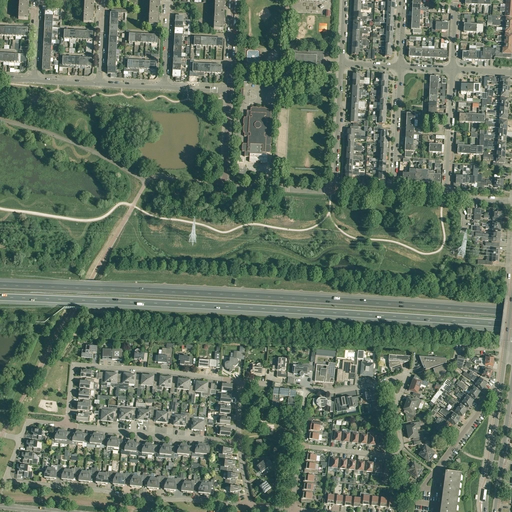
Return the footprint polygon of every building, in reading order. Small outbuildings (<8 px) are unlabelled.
[(159,11),(160,1),(159,0),(150,0),(149,10),(159,11)] [(215,0),(215,14),(224,14),(225,0),(215,0)] [(28,20),(29,4),(19,3),(19,20),(28,20)] [(45,16),(53,16),(54,16),(54,14),(53,13),(53,10),(55,10),(55,7),(49,6),(49,10),(46,9),(45,16)] [(93,24),(94,7),(85,7),(84,23),(93,24)] [(122,10),(112,9),(111,13),(110,19),(118,19),(119,19),(120,17),(118,17),(119,13),(122,13),(122,10)] [(158,27),(159,11),(149,10),(149,27),(158,27)] [(224,31),(224,16),(224,14),(215,14),(214,30),(224,31)] [(435,31),(441,31),(442,23),(442,21),(429,21),(429,30),(430,30),(430,29),(431,29),(431,32),(435,33),(435,31)] [(419,30),(420,24),(411,23),(411,30),(413,30),(413,33),(421,34),(421,30),(419,30)] [(192,38),(192,46),(197,46),(197,49),(200,49),(200,46),(201,38),(192,38)] [(511,50),(496,49),(483,48),(482,53),(484,53),(488,53),(490,53),(490,55),(494,56),(494,53),(495,53),(495,57),(502,58),(507,58),(511,58),(511,50)] [(292,51),(292,55),(295,55),(294,68),(316,69),(316,68),(323,68),(324,52),(298,51),(292,51)] [(475,53),(475,61),(484,61),(484,60),(484,53),(482,53),(475,53)] [(69,67),(69,66),(69,58),(63,58),(64,54),(61,54),(60,66),(63,66),(63,68),(68,68),(68,70),(69,70),(69,67)] [(128,69),(134,70),(134,61),(129,61),(129,58),(125,58),(125,66),(128,66),(128,69)] [(199,76),(199,73),(199,65),(190,65),(190,72),(193,72),(193,76),(199,76)] [(221,66),(216,66),(215,74),(221,74),(221,75),(223,75),(223,76),(223,66),(221,66)] [(117,78),(117,72),(117,69),(108,68),(108,74),(111,74),(111,78),(117,78)] [(181,75),(181,72),(173,71),(173,78),(176,78),(176,81),(181,81),(182,75),(181,75)] [(353,74),(353,80),(370,81),(370,71),(367,71),(367,78),(364,78),(359,78),(360,74),(353,74)] [(270,153),(271,138),(270,138),(270,135),(271,135),(272,119),(271,119),(271,110),(266,110),(267,109),(251,108),(251,111),(247,111),(247,118),(244,118),(243,133),(245,133),(245,137),(248,137),(248,144),(243,144),(242,152),(245,152),(245,157),(250,157),(249,162),(256,163),(256,161),(261,162),(261,163),(267,163),(268,155),(267,155),(267,153),(270,153)] [(457,112),(457,118),(459,118),(459,122),(465,123),(466,114),(462,114),(462,112),(457,112)] [(414,146),(413,145),(405,145),(404,151),(405,151),(405,158),(411,158),(411,154),(412,154),(413,151),(414,151),(414,146)] [(444,145),(436,145),(435,153),(443,153),(444,145)] [(504,161),(504,159),(483,157),(483,160),(489,160),(496,161),(496,167),(502,167),(502,164),(504,164),(504,163),(505,161),(504,161)] [(469,176),(468,185),(472,185),(475,185),(476,185),(476,182),(477,182),(478,175),(477,175),(477,171),(478,169),(478,166),(473,166),(473,176),(469,176)] [(478,175),(477,182),(480,182),(480,183),(488,183),(503,184),(503,181),(503,179),(495,179),(495,181),(488,180),(482,180),(482,175),(478,175)] [(485,246),(493,246),(498,247),(498,243),(500,243),(500,241),(501,239),(485,238),(482,238),(481,238),(481,241),(485,241),(488,241),(491,241),(491,244),(485,243),(485,246)] [(489,256),(492,256),(499,256),(499,250),(492,250),(493,246),(485,246),(483,246),(483,250),(489,250),(489,256)] [(498,263),(499,256),(492,256),(489,256),(489,257),(486,257),(486,260),(485,260),(485,261),(478,260),(477,265),(491,266),(492,263),(498,263)] [(82,350),(81,358),(92,359),(93,353),(96,353),(97,347),(86,346),(85,351),(82,350)] [(166,364),(167,358),(171,358),(172,349),(162,348),(161,356),(158,355),(158,363),(163,363),(162,364),(172,365),(166,364)] [(144,353),(141,353),(141,352),(141,351),(140,351),(140,350),(139,350),(138,349),(137,349),(137,350),(136,350),(135,351),(135,352),(135,353),(134,360),(139,360),(139,361),(139,362),(140,362),(141,362),(147,362),(148,355),(144,355),(144,353)] [(108,358),(111,358),(111,360),(102,359),(102,360),(122,360),(122,350),(112,350),(112,352),(108,351),(108,350),(103,350),(103,356),(108,357),(108,358)] [(234,370),(234,367),(235,366),(236,366),(237,366),(237,365),(238,364),(238,363),(239,358),(245,359),(245,352),(237,352),(236,359),(234,359),(234,358),(230,358),(229,362),(228,362),(227,362),(226,363),(225,363),(225,364),(225,365),(224,365),(224,366),(225,367),(225,368),(226,369),(227,369),(229,370),(229,371),(229,372),(230,372),(230,373),(231,373),(231,372),(232,372),(232,371),(232,370),(234,370)] [(187,356),(179,355),(179,360),(180,361),(180,365),(184,365),(187,365),(192,365),(193,357),(189,356),(189,358),(187,358),(187,356)] [(402,369),(401,364),(400,362),(407,362),(410,361),(410,357),(390,356),(389,361),(390,361),(390,364),(390,365),(391,368),(390,368),(392,372),(402,369)] [(445,363),(445,361),(446,361),(446,358),(419,357),(422,366),(423,366),(424,369),(426,368),(427,369),(426,370),(446,363),(445,363)] [(284,374),(285,364),(287,364),(287,361),(286,360),(286,359),(282,359),(282,358),(282,359),(278,358),(278,366),(273,366),(272,370),(278,371),(278,373),(277,373),(276,377),(286,378),(286,375),(284,374)] [(198,367),(206,368),(209,368),(209,367),(216,368),(217,367),(216,367),(217,360),(206,359),(206,360),(199,360),(198,367)] [(372,365),(371,363),(371,359),(365,359),(365,363),(363,364),(361,365),(361,372),(362,374),(363,376),(365,376),(366,375),(367,375),(368,376),(369,376),(371,375),(373,374),(373,367),(372,365)] [(344,380),(349,381),(350,374),(355,375),(356,365),(354,365),(354,364),(353,364),(353,361),(343,360),(342,370),(338,370),(338,369),(337,369),(336,380),(336,381),(342,382),(342,379),(344,379),(344,380)] [(293,365),(292,372),(294,373),(293,375),(299,375),(300,376),(300,377),(301,377),(302,377),(303,376),(303,375),(307,375),(307,373),(309,373),(309,372),(311,372),(312,366),(302,364),(302,363),(298,364),(298,366),(293,365)] [(315,382),(324,382),(324,381),(325,382),(325,383),(329,383),(330,373),(334,373),(334,375),(335,364),(329,363),(328,366),(327,366),(326,370),(320,369),(320,372),(316,371),(315,382)] [(251,374),(255,374),(255,375),(265,376),(266,369),(262,368),(262,367),(262,366),(262,365),(261,365),(261,364),(260,364),(259,364),(258,364),(257,364),(257,365),(256,366),(256,367),(256,368),(252,367),(252,371),(251,371),(250,371),(250,372),(250,373),(251,373),(251,374)] [(436,378),(439,377),(448,374),(447,364),(433,369),(434,369),(438,378),(436,378)] [(477,370),(476,372),(482,374),(482,376),(489,379),(490,377),(491,375),(477,370)] [(485,387),(468,375),(465,372),(463,375),(468,379),(468,378),(470,380),(471,380),(476,384),(475,385),(481,390),(483,389),(485,387)] [(470,372),(468,375),(485,387),(486,385),(486,384),(487,383),(480,378),(479,379),(474,376),(473,376),(472,376),(473,375),(470,372)] [(112,374),(106,373),(105,378),(104,379),(102,379),(101,386),(104,386),(105,383),(111,384),(112,374)] [(112,374),(111,384),(114,384),(113,387),(119,388),(120,379),(117,379),(117,374),(112,374)] [(122,390),(123,387),(128,387),(129,384),(130,374),(124,374),(123,379),(123,380),(120,379),(119,388),(119,389),(122,390)] [(137,388),(138,381),(136,381),(135,380),(136,375),(130,374),(129,384),(134,385),(134,388),(137,388)] [(138,381),(137,388),(141,389),(141,385),(147,386),(148,376),(142,375),(142,381),(141,381),(138,381)] [(155,391),(156,383),(154,382),(153,382),(154,376),(148,376),(147,386),(153,386),(152,390),(153,390),(153,391),(155,391)] [(162,391),(162,387),(165,388),(166,378),(160,377),(160,382),(159,383),(156,383),(155,391),(158,392),(158,390),(162,391)] [(172,378),(166,378),(165,388),(171,388),(170,393),(174,393),(174,384),(172,384),(171,383),(172,378)] [(85,381),(84,382),(80,382),(79,388),(90,389),(93,389),(94,383),(94,380),(85,379),(85,381)] [(178,384),(177,385),(174,385),(174,384),(174,393),(177,393),(177,389),(183,390),(184,380),(178,379),(178,384)] [(413,379),(411,385),(420,388),(421,385),(427,387),(429,382),(420,379),(419,381),(413,379)] [(184,380),(183,390),(189,390),(188,394),(192,394),(192,395),(192,387),(190,386),(189,386),(190,380),(184,380)] [(466,383),(465,382),(462,380),(460,382),(478,396),(480,394),(479,393),(480,392),(473,387),(472,388),(465,383),(466,383)] [(196,382),(196,387),(192,387),(192,395),(195,395),(195,392),(201,393),(202,383),(196,382)] [(460,382),(458,384),(457,386),(475,399),(476,398),(477,398),(478,396),(460,382)] [(211,390),(211,389),(208,389),(207,388),(208,383),(202,383),(201,393),(204,393),(204,396),(210,397),(211,390)] [(299,386),(274,383),(271,407),(278,408),(279,396),(288,397),(287,409),(294,410),(296,391),(290,391),(290,390),(281,390),(279,389),(280,384),(299,386)] [(417,394),(420,388),(411,385),(409,391),(414,393),(414,396),(419,398),(420,395),(417,394)] [(90,398),(90,397),(91,396),(91,391),(84,390),(84,392),(83,393),(79,393),(78,399),(89,400),(89,399),(90,398)] [(219,398),(219,399),(220,401),(220,402),(230,403),(231,397),(227,396),(226,395),(227,393),(218,392),(217,395),(219,395),(219,398)] [(374,393),(371,394),(370,393),(370,392),(365,393),(365,394),(366,400),(367,401),(367,402),(368,402),(369,402),(372,402),(373,408),(380,407),(379,401),(380,401),(379,397),(378,393),(374,394),(374,393)] [(443,396),(441,395),(437,392),(434,397),(437,399),(441,403),(443,400),(441,399),(443,396)] [(463,393),(462,394),(459,392),(457,394),(472,404),(473,403),(472,402),(474,401),(463,393)] [(456,396),(460,399),(459,401),(468,408),(469,406),(470,407),(472,404),(457,394),(456,396)] [(347,411),(346,406),(348,406),(349,409),(353,408),(353,407),(356,407),(359,406),(358,401),(355,402),(352,402),(352,397),(345,398),(344,397),(340,398),(335,399),(337,412),(347,411)] [(324,398),(321,398),(320,398),(319,398),(318,399),(318,400),(313,399),(313,405),(317,406),(318,406),(318,407),(319,407),(320,408),(321,408),(322,408),(323,408),(324,408),(325,407),(326,407),(326,406),(331,407),(331,401),(327,400),(326,400),(325,399),(324,398)] [(419,406),(421,401),(415,398),(414,401),(412,400),(410,399),(408,399),(407,401),(406,404),(404,404),(414,407),(418,409),(419,406)] [(449,401),(465,413),(467,411),(466,411),(467,409),(460,404),(459,406),(451,399),(449,401)] [(83,403),(82,404),(78,404),(77,410),(87,411),(88,410),(89,409),(88,407),(88,405),(90,405),(90,401),(83,401),(83,403)] [(447,403),(452,407),(451,408),(455,411),(462,417),(463,415),(464,415),(465,413),(449,401),(447,403)] [(231,408),(226,407),(226,404),(218,403),(218,406),(220,407),(220,409),(218,410),(220,412),(220,413),(230,414),(231,408)] [(403,410),(404,410),(409,412),(408,415),(414,417),(416,411),(413,410),(414,407),(404,404),(406,404),(404,407),(403,410)] [(101,421),(107,422),(108,412),(102,411),(102,407),(99,406),(98,412),(98,415),(101,415),(101,416),(101,421)] [(108,408),(108,412),(107,422),(113,422),(113,417),(114,416),(116,417),(117,406),(117,409),(108,408)] [(121,407),(117,406),(116,417),(120,417),(119,420),(125,420),(126,410),(120,410),(121,407)] [(135,415),(136,407),(135,408),(132,408),(132,411),(126,410),(125,420),(131,421),(131,416),(132,415),(135,415)] [(139,407),(136,407),(135,415),(135,414),(137,414),(138,415),(138,420),(143,421),(144,411),(139,410),(139,407)] [(153,418),(153,416),(154,408),(154,407),(149,407),(147,411),(144,411),(143,421),(149,421),(150,418),(153,418)] [(157,409),(154,408),(153,416),(156,416),(156,417),(156,422),(162,423),(162,413),(157,412),(157,409)] [(444,409),(443,411),(458,422),(460,420),(459,420),(461,418),(451,411),(450,413),(444,409)] [(171,419),(172,410),(168,410),(168,413),(162,413),(162,423),(167,423),(168,418),(168,417),(171,418),(171,419)] [(172,410),(171,419),(174,419),(174,420),(174,425),(179,426),(180,416),(175,415),(175,412),(172,412),(172,410)] [(458,422),(443,411),(442,410),(440,413),(443,415),(444,414),(450,419),(448,420),(455,425),(456,424),(457,424),(458,422)] [(79,422),(80,421),(89,422),(90,416),(92,416),(92,413),(83,412),(83,415),(82,415),(77,415),(76,421),(77,421),(79,422)] [(189,424),(190,414),(186,413),(186,416),(180,416),(179,426),(185,426),(186,421),(189,421),(189,424)] [(190,414),(189,424),(191,424),(192,425),(191,430),(197,430),(198,421),(193,420),(193,417),(190,416),(190,414)] [(226,415),(219,414),(219,418),(216,417),(216,424),(230,425),(230,419),(226,418),(226,415)] [(204,421),(198,421),(197,430),(203,431),(204,426),(204,425),(207,426),(208,418),(208,416),(204,416),(204,421)] [(437,420),(440,422),(452,431),(454,429),(453,429),(454,427),(443,418),(442,420),(439,418),(437,420)] [(448,434),(449,434),(450,433),(452,431),(440,422),(437,420),(436,422),(439,424),(440,425),(439,427),(442,430),(438,434),(441,436),(445,436),(446,437),(448,434)] [(309,430),(309,431),(322,432),(319,432),(320,426),(322,427),(323,423),(310,422),(309,425),(311,425),(310,431),(309,430)] [(406,433),(417,431),(416,428),(420,428),(419,422),(412,423),(413,426),(406,427),(407,433),(406,433)] [(226,429),(226,426),(217,425),(215,427),(217,428),(217,429),(217,435),(226,436),(227,437),(229,436),(230,436),(230,430),(226,429)] [(33,436),(32,436),(32,439),(38,440),(45,440),(45,437),(41,436),(42,431),(41,431),(41,429),(38,429),(38,430),(32,430),(32,433),(33,434),(33,436)] [(339,443),(340,443),(341,433),(335,432),(336,429),(332,429),(331,442),(334,442),(334,441),(340,442),(339,443)] [(60,444),(61,441),(62,431),(59,430),(58,432),(56,432),(55,434),(52,433),(51,442),(55,442),(55,443),(60,444)] [(60,444),(69,444),(70,435),(67,435),(67,433),(65,433),(64,431),(62,431),(61,441),(60,444)] [(321,435),(322,432),(309,431),(308,434),(310,434),(309,440),(310,440),(310,441),(314,442),(314,440),(318,441),(319,435),(321,435)] [(415,438),(415,441),(422,440),(421,434),(417,434),(417,431),(406,433),(408,433),(409,439),(415,438)] [(70,435),(69,444),(78,445),(78,444),(79,432),(76,432),(75,434),(73,434),(73,435),(70,435)] [(79,432),(78,444),(82,444),(82,443),(84,443),(87,443),(87,437),(84,437),(85,435),(82,435),(82,433),(79,432)] [(357,445),(359,432),(358,432),(358,435),(349,434),(348,444),(352,444),(352,443),(357,444),(357,445)] [(366,446),(367,433),(367,436),(362,435),(362,432),(359,432),(357,445),(361,445),(361,444),(366,445),(366,446)] [(349,434),(343,433),(341,433),(340,443),(343,443),(343,442),(348,443),(348,444),(349,434)] [(375,447),(376,437),(370,436),(371,433),(367,433),(366,446),(369,446),(369,445),(375,446),(374,447),(375,447)] [(91,445),(95,445),(97,434),(94,434),(93,436),(91,436),(90,437),(87,437),(87,443),(90,443),(90,444),(91,444),(91,445)] [(104,447),(105,439),(102,438),(102,437),(100,437),(99,434),(97,434),(95,445),(100,446),(100,445),(101,445),(104,445),(104,447)] [(376,437),(375,447),(378,447),(378,446),(384,447),(385,438),(376,437)] [(113,451),(113,448),(114,438),(111,438),(110,440),(108,439),(108,441),(105,441),(105,439),(104,447),(107,447),(107,450),(113,451)] [(114,438),(113,448),(113,451),(119,451),(119,448),(122,449),(121,451),(122,442),(119,442),(119,441),(117,440),(116,438),(114,438)] [(130,452),(131,442),(129,441),(127,443),(125,443),(125,445),(122,445),(122,442),(121,451),(124,451),(130,452)] [(33,452),(37,452),(40,452),(40,449),(37,448),(37,443),(27,442),(27,444),(29,446),(29,447),(27,447),(26,451),(33,452)] [(139,453),(140,446),(137,446),(137,444),(134,444),(134,442),(131,442),(130,452),(136,452),(139,453)] [(140,446),(139,453),(139,456),(147,457),(147,455),(149,444),(146,444),(145,446),(143,445),(142,447),(140,447),(140,446)] [(152,446),(151,445),(151,444),(149,444),(147,455),(152,456),(152,454),(153,455),(153,454),(156,455),(157,448),(154,448),(154,447),(152,446)] [(192,447),(192,456),(192,457),(200,458),(200,456),(202,445),(199,444),(198,446),(196,446),(195,448),(192,447)] [(157,448),(156,455),(156,457),(165,458),(165,457),(166,445),(164,445),(162,447),(160,447),(160,448),(157,448)] [(175,448),(175,449),(174,450),(172,449),(172,448),(169,448),(169,445),(166,445),(165,457),(174,458),(174,456),(175,448)] [(175,448),(174,456),(174,457),(178,457),(178,456),(183,456),(184,445),(181,445),(180,447),(178,446),(178,448),(175,448)] [(189,455),(192,456),(192,447),(192,449),(189,449),(189,447),(187,447),(187,445),(184,445),(183,456),(187,457),(187,455),(189,455)] [(205,447),(204,446),(204,445),(202,445),(200,456),(205,456),(205,455),(206,455),(209,455),(210,449),(207,449),(207,447),(205,447)] [(420,454),(420,455),(424,458),(431,449),(426,446),(423,451),(421,449),(418,453),(420,454)] [(231,459),(231,455),(231,453),(233,453),(233,450),(227,449),(227,448),(224,448),(224,449),(223,449),(223,454),(219,454),(218,458),(225,458),(231,459)] [(431,449),(424,458),(428,462),(429,461),(431,462),(434,459),(432,457),(435,452),(431,449)] [(34,455),(31,455),(25,454),(22,454),(22,457),(24,458),(24,460),(23,459),(23,463),(29,464),(37,465),(38,460),(33,459),(34,455)] [(305,464),(318,465),(318,462),(316,461),(316,456),(307,455),(307,460),(305,460),(305,464)] [(336,471),(338,458),(338,459),(332,459),(333,458),(329,457),(328,468),(337,469),(336,471)] [(341,459),(338,458),(336,471),(340,472),(340,469),(345,469),(345,472),(347,459),(346,459),(346,460),(341,460),(341,459)] [(350,460),(347,459),(345,472),(349,473),(349,470),(354,470),(354,473),(355,460),(355,461),(350,461),(350,460)] [(363,474),(364,461),(364,462),(359,462),(359,461),(355,460),(354,473),(357,474),(358,471),(363,471),(363,474)] [(233,471),(233,468),(232,468),(232,466),(235,465),(235,462),(225,461),(224,467),(220,467),(220,470),(227,471),(233,471)] [(368,462),(364,461),(363,474),(366,475),(366,472),(372,472),(371,475),(373,462),(373,463),(367,463),(368,462)] [(399,468),(404,468),(402,469),(407,472),(410,467),(408,466),(410,463),(407,461),(398,462),(399,468)] [(263,462),(260,464),(256,467),(262,473),(268,468),(263,462)] [(376,463),(373,462),(371,475),(375,476),(375,473),(380,473),(380,476),(382,463),(381,463),(381,464),(376,464),(376,463)] [(413,464),(411,462),(410,463),(408,466),(410,467),(407,472),(411,476),(418,466),(414,463),(413,464)] [(50,480),(51,469),(48,468),(48,466),(46,466),(46,464),(43,463),(42,471),(45,471),(44,478),(46,478),(46,479),(50,480)] [(382,463),(380,476),(384,476),(384,474),(389,474),(390,465),(385,465),(385,464),(382,463)] [(28,467),(27,467),(27,465),(24,464),(23,466),(18,466),(17,468),(19,470),(19,471),(18,471),(18,475),(24,476),(24,477),(32,478),(32,473),(27,472),(28,467)] [(317,474),(318,465),(305,464),(306,464),(306,469),(305,469),(304,473),(317,474)] [(57,472),(59,473),(60,466),(57,466),(57,467),(54,467),(54,469),(51,469),(50,480),(54,480),(54,479),(56,479),(57,472)] [(67,481),(68,470),(65,470),(65,468),(63,468),(63,467),(60,466),(59,473),(62,473),(61,480),(63,480),(63,481),(67,481)] [(422,470),(418,466),(411,476),(416,479),(419,474),(421,476),(424,472),(422,470)] [(97,484),(101,485),(102,474),(99,473),(100,471),(97,471),(98,467),(95,467),(94,468),(94,476),(96,476),(96,483),(97,483),(97,484)] [(74,474),(77,474),(77,468),(74,468),(74,469),(72,469),(71,471),(68,470),(67,481),(71,482),(71,481),(73,481),(74,474)] [(80,468),(77,468),(77,474),(79,475),(79,481),(80,482),(80,483),(84,483),(85,472),(82,472),(83,470),(80,469),(80,468)] [(91,476),(94,476),(94,468),(91,468),(91,471),(89,470),(88,472),(85,472),(84,483),(88,484),(89,482),(90,483),(91,476)] [(102,474),(101,485),(106,485),(106,484),(107,484),(108,477),(111,478),(111,471),(108,471),(108,472),(106,472),(106,474),(102,474)] [(114,486),(118,487),(120,475),(117,475),(117,473),(114,473),(114,472),(111,471),(111,478),(113,478),(113,485),(114,485),(114,486)] [(120,472),(120,475),(118,487),(123,487),(123,486),(124,486),(125,479),(128,479),(128,473),(125,473),(125,474),(123,474),(123,472),(120,472)] [(145,481),(146,475),(146,473),(143,472),(143,475),(142,476),(140,475),(140,477),(137,477),(136,488),(140,489),(140,488),(142,488),(142,481),(145,481)] [(455,511),(456,511),(454,511),(456,504),(457,504),(455,504),(457,497),(458,497),(458,496),(456,496),(458,489),(459,489),(457,489),(459,482),(460,482),(460,481),(458,481),(460,474),(461,474),(446,472),(445,472),(442,493),(439,511),(455,511)] [(131,488),(136,488),(137,477),(134,477),(134,475),(131,475),(131,473),(128,473),(128,479),(131,480),(130,487),(131,487),(131,488)] [(228,474),(227,479),(226,479),(225,483),(229,483),(230,483),(236,484),(236,480),(235,480),(235,478),(237,478),(238,475),(228,474)] [(148,490),(153,490),(154,479),(151,479),(151,475),(148,475),(146,475),(145,481),(148,481),(147,488),(149,488),(148,490)] [(162,483),(163,477),(160,476),(159,477),(157,477),(157,479),(154,479),(153,490),(157,490),(157,489),(159,489),(159,483),(162,483)] [(303,481),(303,484),(316,486),(319,486),(319,484),(316,484),(316,482),(313,482),(314,477),(305,476),(304,481),(303,481)] [(166,491),(170,492),(171,481),(168,480),(168,478),(166,478),(166,477),(163,477),(162,483),(165,483),(164,490),(166,490),(166,491)] [(174,481),(171,481),(170,492),(174,492),(174,491),(176,491),(176,484),(179,484),(180,478),(177,478),(177,479),(174,479),(174,481)] [(183,493),(187,493),(188,482),(185,482),(185,480),(183,480),(183,479),(180,478),(179,484),(182,485),(181,492),(183,492),(183,493)] [(188,482),(187,493),(191,494),(191,493),(193,493),(194,486),(196,486),(197,480),(194,480),(194,481),(191,480),(191,483),(188,482)] [(200,495),(204,495),(205,484),(202,484),(202,482),(200,481),(200,480),(197,480),(196,486),(199,486),(198,493),(200,493),(200,495)] [(211,480),(211,482),(208,482),(208,484),(205,484),(204,495),(208,496),(208,494),(210,494),(211,488),(213,488),(214,480),(212,480),(211,480)] [(259,487),(264,494),(271,488),(266,482),(259,487)] [(302,493),(312,494),(313,486),(316,486),(303,484),(303,485),(304,485),(303,490),(302,490),(302,493)] [(238,497),(239,493),(238,493),(238,491),(240,491),(240,488),(229,487),(228,496),(232,496),(238,497)] [(332,506),(333,506),(334,496),(328,495),(329,492),(325,492),(324,505),(327,505),(327,504),(333,505),(332,506)] [(311,503),(312,494),(302,493),(303,493),(302,499),(301,498),(301,502),(311,503)] [(360,496),(359,508),(359,506),(363,506),(363,505),(368,506),(368,507),(369,494),(369,497),(363,496),(364,493),(361,493),(360,496)] [(376,508),(377,508),(378,498),(372,497),(373,494),(369,494),(368,507),(371,507),(371,506),(377,507),(376,508)] [(341,507),(342,497),(334,496),(333,506),(336,506),(336,505),(341,506),(341,507)] [(359,508),(360,496),(360,499),(351,498),(350,508),(354,508),(354,507),(359,508)] [(342,497),(341,507),(345,507),(345,506),(350,507),(350,508),(351,498),(342,497)] [(385,509),(387,499),(378,498),(377,508),(380,508),(380,507),(385,508),(385,509)] [(387,499),(385,509),(389,509),(389,508),(394,509),(395,500),(387,499)]
